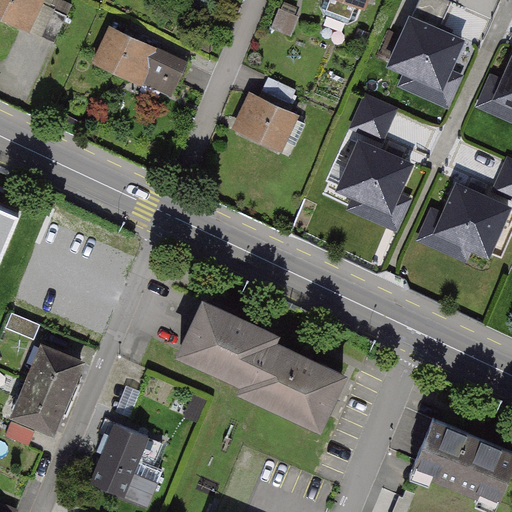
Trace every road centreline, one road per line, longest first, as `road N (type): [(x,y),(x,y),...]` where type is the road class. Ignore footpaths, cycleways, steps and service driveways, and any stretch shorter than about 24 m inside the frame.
road 1 (residential): [(167,214),(43,511)]
road 2 (primary): [(167,214),(426,339)]
road 3 (residential): [(350,511),(426,339)]
road 4 (primary): [(0,136),(167,214)]
